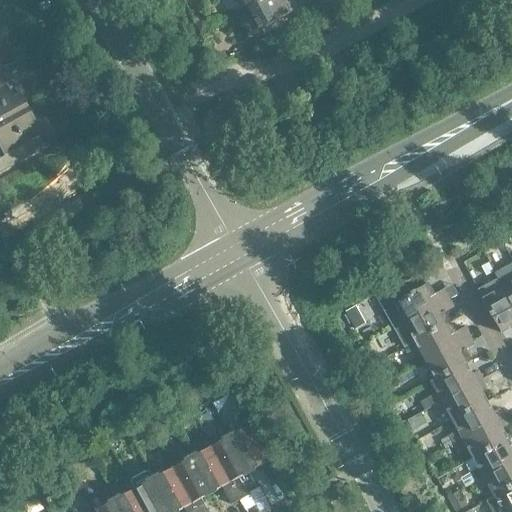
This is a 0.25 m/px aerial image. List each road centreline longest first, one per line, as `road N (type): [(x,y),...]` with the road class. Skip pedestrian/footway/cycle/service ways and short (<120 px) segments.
road 1 (secondary): [(238,251),(511,101)]
road 2 (tertiary): [(382,511),(238,251)]
road 3 (tertiary): [(98,0),(238,251)]
road 4 (secondary): [(0,383),(238,251)]
